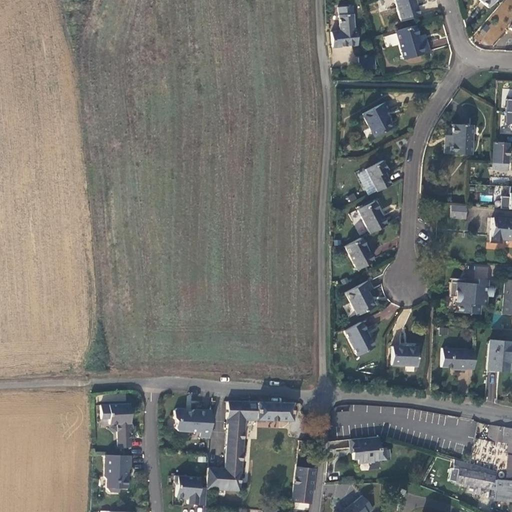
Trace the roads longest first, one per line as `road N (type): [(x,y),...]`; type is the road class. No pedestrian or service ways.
road 1 (residential): [(328,393),(329,100),(319,0)]
road 2 (residential): [(470,56),(416,137),(404,280)]
road 3 (residential): [(511,419),(328,393)]
road 4 (unclassified): [(151,382),(328,393)]
road 5 (residential): [(151,382),(157,511)]
